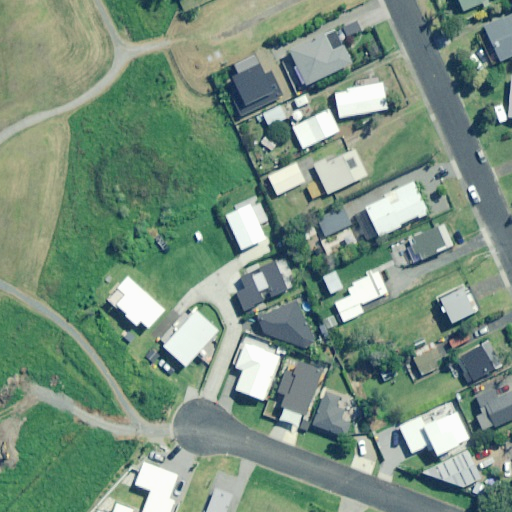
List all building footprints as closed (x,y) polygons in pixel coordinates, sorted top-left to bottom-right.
[(493,0),(456,0),(463,13),(493,0)] [(511,57),(511,14),(482,29),(499,64),(511,57)] [(303,87),(352,66),(346,51),(352,49),(343,27),(287,51),(303,87)] [(248,84),(239,64),(215,75),(224,94),(248,84)] [(387,111),(383,85),(335,93),(339,119),(387,111)] [(279,107),(257,119),(260,124),(265,122),(268,129),(286,120),(279,107)] [(339,134),(329,112),(292,129),(302,150),(339,134)] [(368,177),(356,150),(327,163),(326,160),(314,166),(321,181),(310,186),(316,201),(368,177)] [(305,183),(296,164),(268,178),(277,197),(305,183)] [(428,214),(414,183),(383,197),(384,200),(365,208),(379,238),(400,229),(400,227),(428,214)] [(268,222),(256,198),(237,207),(239,212),(225,218),(241,252),(266,240),(259,226),(268,222)] [(351,226),(343,208),(317,220),(325,238),(351,226)] [(453,248),(443,225),(410,240),(420,262),(453,248)] [(338,313),(343,325),(360,317),(356,309),(388,295),(378,274),(371,277),(369,273),(360,277),(362,281),(347,288),(355,306),(338,313)] [(165,312),(127,277),(120,285),(118,282),(105,297),(137,326),(140,322),(149,330),(165,312)] [(481,311),(470,286),(436,301),(442,314),(445,313),(451,325),(481,311)] [(316,345),(297,301),(257,319),(263,332),(305,349),(316,345)] [(218,333),(196,313),(164,348),(186,368),(218,333)] [(502,369),(490,344),(460,358),(472,383),(502,369)] [(441,360),(434,345),(411,355),(420,377),(439,369),(436,362),(441,360)] [(237,392),(264,402),(279,359),(285,361),(289,349),(279,346),(275,357),(244,346),(236,369),(244,372),(237,392)] [(295,364),(292,374),(286,372),(277,395),(283,397),(279,408),(306,417),(322,374),(295,364)] [(511,392),(498,399),(494,390),(475,398),(482,414),(476,417),(483,433),(511,421),(511,392)] [(340,398),(324,393),(313,431),(346,441),(351,424),(341,422),(344,411),(337,409),(340,398)] [(471,441),(457,414),(438,423),(436,419),(424,425),(420,417),(396,429),(410,456),(429,446),(436,459),(471,441)] [(468,452),(422,475),(464,489),(482,480),(468,452)] [(226,511),(232,497),(212,490),(204,511),(226,511)]
